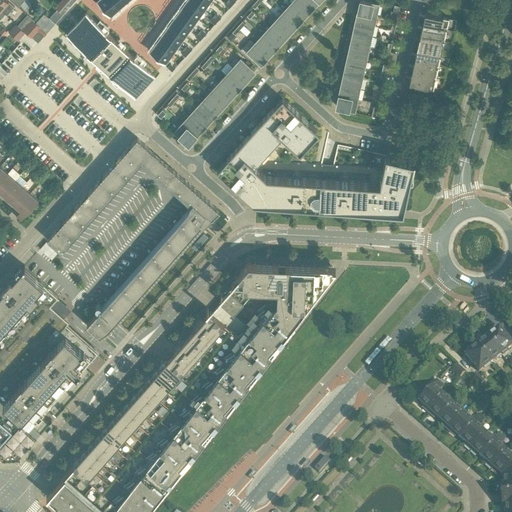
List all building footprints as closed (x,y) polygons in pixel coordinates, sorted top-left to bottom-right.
[(7,15),(14,7),(9,2),(6,0),(0,0),(0,9),(5,14),(7,15)] [(63,14),(70,6),(63,0),(60,0),(55,7),(57,9),(63,14)] [(112,0),(97,0),(110,14),(118,6),(112,0)] [(191,0),(185,0),(181,6),(197,17),(203,9),(191,0)] [(209,0),(191,0),(203,9),(209,0)] [(229,0),(226,4),(231,8),(234,5),(229,0)] [(255,9),(260,3),(256,0),(251,6),(255,9)] [(305,15),(312,7),(304,0),(293,0),(291,2),(305,15)] [(359,0),(358,10),(376,14),(378,4),(362,0),(359,0)] [(284,10),(298,23),(305,15),(291,2),(284,10)] [(181,6),(175,15),(191,26),(197,17),(181,6)] [(49,18),(54,23),(55,23),(57,21),(63,14),(57,9),(49,18)] [(277,18),(290,31),(298,23),(284,10),(277,18)] [(373,25),(376,14),(358,10),(355,21),(373,25)] [(87,12),(67,34),(136,96),(155,74),(87,12)] [(422,24),(446,29),(449,18),(425,12),(422,24)] [(175,15),(169,24),(184,35),(191,26),(175,15)] [(54,23),(47,17),(43,22),(40,19),(36,23),(44,30),(48,26),(50,28),(54,23)] [(283,39),(290,31),(277,18),(269,26),(283,39)] [(22,30),(25,32),(32,38),(33,37),(38,31),(43,36),(47,32),(44,30),(36,23),(32,19),(22,30)] [(353,32),(371,36),(373,25),(355,21),(353,32)] [(169,24),(163,32),(178,43),(184,35),(169,24)] [(444,41),(446,29),(422,24),(420,35),(444,41)] [(25,32),(18,26),(10,34),(17,40),(25,32)] [(262,35),(276,47),(283,39),(269,26),(262,35)] [(203,29),(200,33),(204,37),(208,34),(203,29)] [(38,31),(33,37),(37,42),(43,36),(38,31)] [(163,32),(156,41),(172,52),(178,43),(163,32)] [(232,32),(227,37),(232,41),(237,36),(235,35),(232,32)] [(368,46),(371,36),(353,32),(350,42),(368,46)] [(200,33),(196,36),(201,41),(204,37),(200,33)] [(255,43),(268,55),(276,47),(262,35),(255,43)] [(441,52),(444,41),(420,35),(417,47),(441,52)] [(156,41),(150,50),(165,61),(172,52),(156,41)] [(348,53),(366,57),(368,46),(350,42),(348,53)] [(261,63),(268,55),(255,43),(247,51),(261,63)] [(188,45),(185,49),(190,53),(193,50),(188,45)] [(223,48),(221,45),(215,51),(218,53),(223,48)] [(438,64),(441,52),(417,47),(414,58),(438,64)] [(185,49),(182,52),(187,57),(190,53),(185,49)] [(364,67),(366,57),(348,53),(346,63),(364,67)] [(233,66),(247,79),(254,71),(240,58),(233,66)] [(436,75),(438,64),(414,58),(412,70),(436,75)] [(343,74),(361,78),(364,67),(346,63),(343,74)] [(171,64),(168,67),(173,72),(176,68),(171,64)] [(239,87),(247,79),(233,66),(226,74),(239,87)] [(191,72),(194,75),(199,70),(196,67),(191,72)] [(433,87),(436,75),(412,70),(409,82),(433,87)] [(189,81),(194,75),(191,72),(186,78),(189,81)] [(219,82),(232,95),(239,87),(226,74),(219,82)] [(359,88),(361,78),(343,74),(341,84),(359,88)] [(225,103),(232,95),(219,82),(211,90),(225,103)] [(189,85),(186,83),(181,88),(184,91),(189,85)] [(339,95),(357,99),(359,88),(341,84),(339,95)] [(218,111),(225,103),(211,90),(204,98),(218,111)] [(354,110),(357,99),(339,95),(336,106),(354,110)] [(249,133),(268,150),(282,135),(300,151),(319,130),(282,97),(249,133)] [(197,106),(210,119),(218,111),(204,98),(197,106)] [(203,127),(210,119),(197,106),(189,115),(203,127)] [(161,118),(166,113),(162,110),(157,115),(161,118)] [(182,123),(196,135),(203,127),(189,115),(182,123)] [(188,143),(196,135),(182,123),(174,131),(188,143)] [(255,165),(268,150),(249,133),(217,169),(253,202),(267,176),(255,165)] [(220,210),(137,137),(47,238),(81,269),(161,179),(190,204),(188,210),(102,306),(98,303),(94,308),(98,311),(88,322),(101,334),(201,223),(208,216),(211,218),(220,210)] [(403,209),(411,172),(414,161),(386,155),(381,176),(378,175),(377,181),(380,182),(375,203),(403,209)] [(0,192),(2,194),(15,179),(8,173),(0,181),(0,192)] [(267,176),(253,202),(319,205),(321,179),(299,178),(300,174),(294,174),(294,178),(267,176)] [(321,179),(319,205),(368,208),(369,181),(347,180),(348,177),(347,177),(342,176),(342,180),(321,179)] [(15,179),(2,194),(9,201),(22,186),(15,179)] [(17,208),(30,193),(22,186),(9,201),(17,208)] [(30,193),(17,208),(20,211),(16,216),(20,220),(38,200),(30,193)] [(46,495),(65,511),(148,511),(179,475),(255,377),(337,267),(249,263),(250,262),(248,262),(240,271),(241,271),(244,271),(219,300),(224,304),(214,315),(210,311),(46,495)] [(0,399),(31,428),(99,352),(67,324),(69,321),(51,305),(58,296),(22,263),(0,287),(0,399)] [(488,339),(501,355),(511,346),(499,330),(488,339)] [(477,348),(490,364),(501,355),(488,339),(477,348)] [(479,373),(490,364),(477,348),(466,356),(479,373)] [(460,379),(465,373),(456,366),(451,371),(460,379)] [(485,382),(477,375),(472,380),(480,387),(485,382)] [(428,414),(444,397),(440,393),(444,387),(437,381),(432,386),(433,387),(420,402),(425,407),(423,409),(428,414)] [(444,397),(428,414),(434,419),(436,417),(441,421),(454,406),(444,397)] [(454,406),(441,421),(446,426),(444,428),(450,433),(464,415),(454,406)] [(464,415),(450,433),(455,437),(457,435),(462,440),(475,425),(464,415)] [(6,435),(11,429),(12,429),(5,423),(0,418),(0,441),(0,442),(2,443),(8,436),(6,435)] [(475,425),(462,440),(467,444),(465,446),(470,451),(485,434),(475,425)] [(483,458),(496,443),(485,434),(470,451),(476,456),(478,454),(483,458)] [(496,443),(483,458),(488,463),(486,465),(491,469),(506,452),(496,443)] [(504,477),(511,472),(511,457),(506,452),(491,469),(497,475),(499,472),(504,477)] [(314,469),(317,471),(319,473),(330,461),(325,457),(314,469)] [(501,497),(511,497),(511,472),(504,477),(504,483),(500,483),(501,497)] [(511,511),(511,497),(501,497),(502,511),(511,511)]
